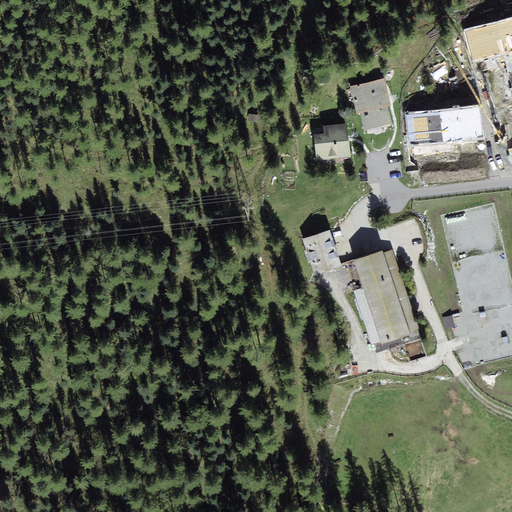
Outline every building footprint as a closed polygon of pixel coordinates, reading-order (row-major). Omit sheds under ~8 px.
[(356,114),(360,113),(388,106),(391,105),(384,78),(350,86),(356,114)] [(392,124),(388,106),(360,113),(364,130),(392,124)] [(314,135),(317,160),(351,156),(347,123),(324,126),(324,134),(314,135)] [(330,230),(303,239),(315,275),(342,266),(330,230)] [(383,251),(353,260),(381,344),(410,334),(409,332),(419,328),(393,250),(384,253),(383,251)] [(453,315),(443,317),(445,329),(455,327),(453,315)]
